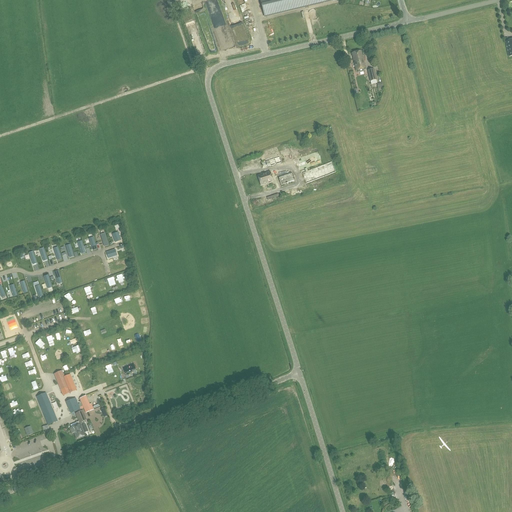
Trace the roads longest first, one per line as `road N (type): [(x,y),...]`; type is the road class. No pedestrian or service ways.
road 1 (tertiary): [(298,372),(206,79),(216,66),(405,22)]
road 2 (tertiary): [(0,495),(298,372)]
road 3 (tertiary): [(341,511),(298,372)]
